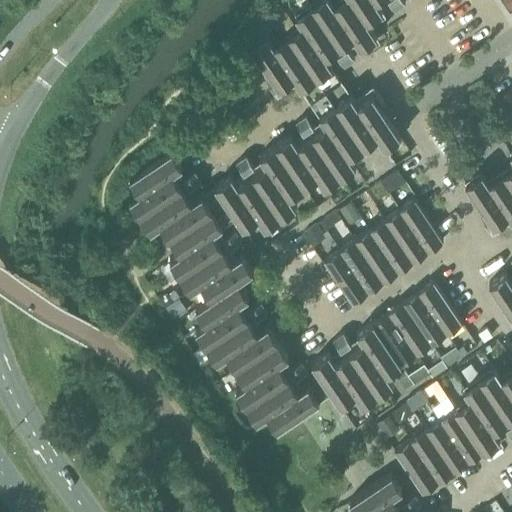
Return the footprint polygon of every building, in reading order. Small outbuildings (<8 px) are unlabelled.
[(333,0),(333,1),(332,0),(312,0),(294,12),(301,22),(273,41),(266,31),(250,42),(268,70),(264,73),(273,87),(293,74),(300,85),(332,64),(324,53),(353,34),(360,45),(376,33),(366,18),(382,7),(376,0),(333,0)] [(511,0),(503,0),(509,9),(511,7),(511,0)] [(336,51),(341,58),(344,62),(354,56),(346,44),(336,51)] [(358,103),(351,92),(319,113),(326,123),(298,142),(291,132),(259,153),(266,163),(238,182),(231,172),(214,184),(235,215),(236,215),(243,226),(258,216),(265,226),(296,205),(289,194),(317,175),(325,186),(356,165),(349,154),(377,135),(384,146),(401,134),(382,107),(387,104),(377,90),(358,103)] [(296,120),(300,126),(304,132),(314,125),(306,114),(296,120)] [(213,231),(223,224),(202,192),(192,199),(173,171),(183,164),(171,147),(129,176),(140,191),(130,197),(151,229),(161,222),(180,251),(170,257),(191,289),(201,282),(211,296),(196,306),(206,321),(196,328),(217,359),(227,353),(246,381),(236,388),(257,419),(267,412),(278,427),(320,399),(308,382),(298,389),(279,361),(289,354),(268,323),(258,329),(239,301),(249,294),(238,279),(253,268),(242,252),(232,259),(213,231)] [(511,147),(509,150),(511,153),(511,162),(488,179),(481,169),(465,180),(483,207),(479,210),(488,225),(508,212),(511,218),(511,147)] [(237,161),(240,166),(244,172),(254,166),(247,154),(237,161)] [(398,166),(380,178),(388,190),(406,177),(398,166)] [(190,187),(195,183),(201,179),(194,169),(183,177),(190,187)] [(399,207),(428,249),(443,238),(415,196),(399,207)] [(342,203),(339,206),(349,222),(360,215),(350,199),(342,203)] [(384,217),(413,259),(428,249),(399,207),(384,217)] [(369,227),(398,269),(413,259),(384,217),(369,227)] [(316,221),(303,230),(312,243),(326,235),(316,221)] [(354,237),(383,279),(398,269),(369,227),(354,237)] [(241,239),(234,229),(223,237),(230,247),(241,239)] [(339,247),(368,289),(383,279),(354,237),(339,247)] [(368,289),(339,247),(324,258),(352,299),(368,289)] [(511,278),(506,270),(489,281),(511,314),(511,278)] [(418,289),(446,331),(462,320),(433,278),(418,289)] [(403,299),(431,341),(446,331),(418,289),(403,299)] [(180,295),(166,305),(172,316),(187,307),(180,295)] [(431,341),(403,299),(388,309),(416,351),(431,341)] [(267,310),(260,300),(249,308),(256,318),(267,310)] [(416,351),(388,309),(373,319),(402,361),(416,351)] [(402,361),(373,319),(357,331),(363,341),(335,360),(328,350),(312,361),(321,374),(321,375),(332,390),(341,403),(355,393),(362,403),(393,382),(387,372),(402,361)] [(487,325),(478,331),(484,339),(492,333),(487,325)] [(344,331),(334,338),(342,350),(352,343),(344,331)] [(289,367),(296,377),(308,370),(301,360),(289,367)] [(455,407),(483,448),(500,437),(493,427),(511,414),(511,368),(502,375),(495,365),(463,386),(470,396),(455,407)] [(437,379),(425,386),(430,393),(442,385),(437,379)] [(421,388),(406,399),(413,409),(429,399),(421,388)] [(407,400),(392,410),(399,421),(414,410),(407,400)] [(483,448),(455,407),(440,417),(468,458),(483,448)] [(389,414),(377,422),(386,435),(398,427),(389,414)] [(468,458),(440,417),(425,427),(453,469),(468,458)] [(410,437),(438,479),(453,469),(425,427),(410,437)] [(438,479),(410,437),(394,447),(423,489),(438,479)] [(404,511),(392,494),(402,487),(391,470),(349,498),(358,511),(404,511)] [(414,492),(411,494),(402,500),(409,510),(421,502),(414,492)]
